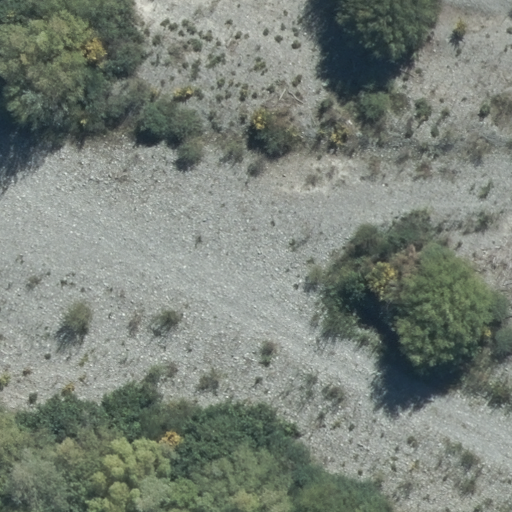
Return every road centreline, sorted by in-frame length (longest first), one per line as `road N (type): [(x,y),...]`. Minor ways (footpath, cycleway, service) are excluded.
road 1 (track): [(511,460),(135,252),(0,118)]
road 2 (track): [(0,243),(135,252),(388,195),(511,181)]
